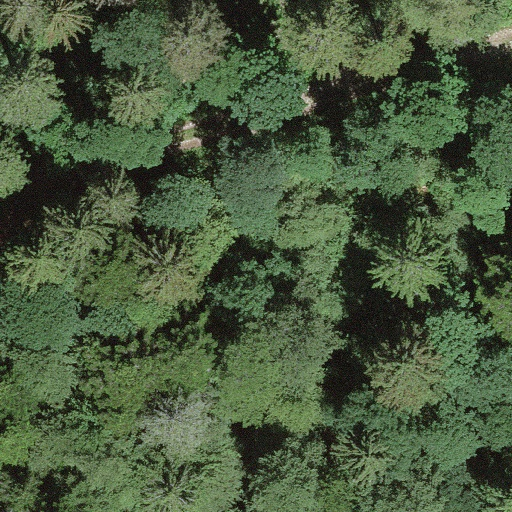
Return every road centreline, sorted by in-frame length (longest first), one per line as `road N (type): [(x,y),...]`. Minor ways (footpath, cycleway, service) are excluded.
road 1 (track): [(0,181),(511,34)]
road 2 (track): [(0,251),(119,148)]
